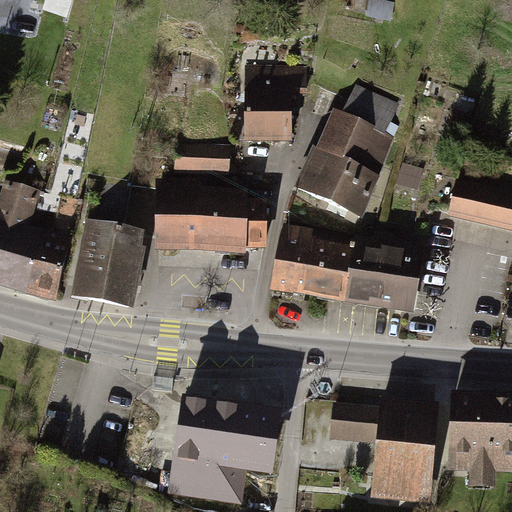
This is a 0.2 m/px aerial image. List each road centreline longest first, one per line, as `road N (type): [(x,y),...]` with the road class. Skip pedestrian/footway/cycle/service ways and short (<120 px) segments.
road 1 (secondary): [(259,351),(142,339),(0,307)]
road 2 (residential): [(259,351),(285,181),(308,120)]
road 3 (secondary): [(511,371),(297,355)]
road 4 (residential): [(297,355),(284,511)]
